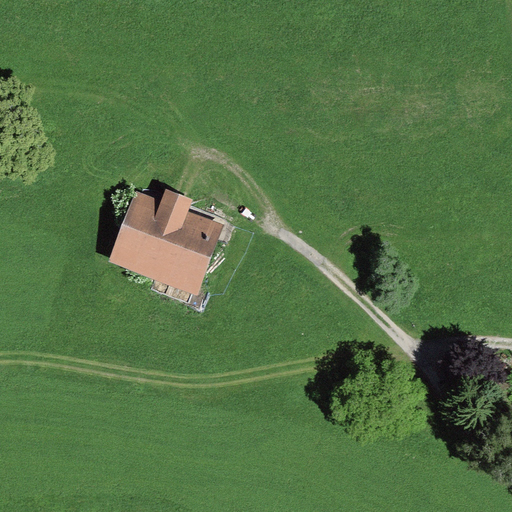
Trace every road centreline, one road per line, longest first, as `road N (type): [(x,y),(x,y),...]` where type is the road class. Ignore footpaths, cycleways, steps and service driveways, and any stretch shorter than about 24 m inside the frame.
road 1 (track): [(402,340),(254,376),(192,382),(0,358)]
road 2 (track): [(230,225),(289,238),(325,261),(419,358),(511,473)]
